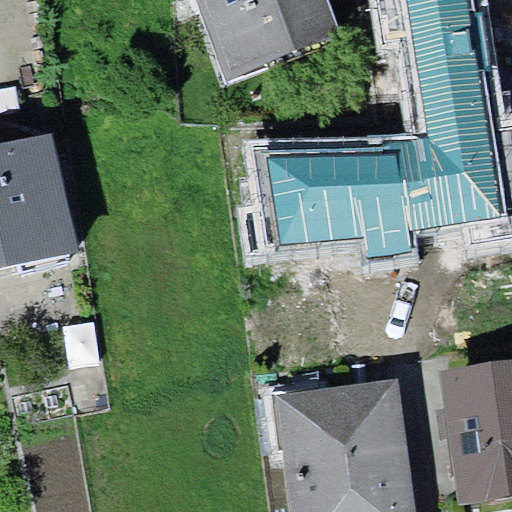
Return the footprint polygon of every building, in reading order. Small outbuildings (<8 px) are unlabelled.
[(330,0),(184,0),(215,85),(344,39),(330,0)] [(474,0),(376,0),(379,20),(394,19),(415,153),(251,157),(266,254),(365,245),(368,266),(408,260),(405,240),(469,230),(472,250),(511,243),(511,231),(504,182),(511,180),(511,135),(497,138),(474,0)] [(36,151),(0,158),(0,280),(62,266),(36,151)] [(511,381),(428,391),(441,510),(511,502),(511,381)] [(391,511),(377,398),(261,413),(273,511),(391,511)]
